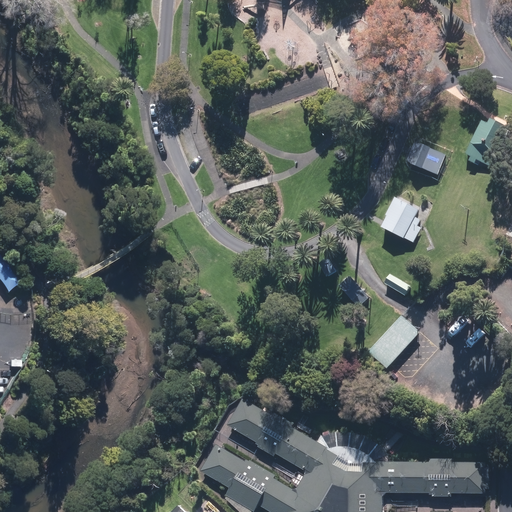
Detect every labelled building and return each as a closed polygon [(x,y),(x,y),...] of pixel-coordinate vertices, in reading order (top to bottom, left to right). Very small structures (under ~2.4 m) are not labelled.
[(462,136),(474,111),(464,106),(460,114),(449,108),(440,125),(462,136)] [(497,154),(495,153),(503,136),(506,132),(502,130),(503,126),(489,119),(488,123),(482,120),(470,143),(466,152),(470,155),(468,159),(474,162),(477,157),(492,164),(497,154)] [(413,141),(405,161),(436,174),(444,154),(413,141)] [(424,223),(415,219),(419,210),(395,199),(380,229),(403,241),(404,239),(414,244),(424,223)] [(1,242),(0,242),(0,285),(5,292),(25,278),(1,242)] [(209,259),(193,245),(172,270),(187,283),(209,259)] [(327,277),(336,273),(330,260),(320,265),(327,277)] [(411,288),(390,275),(384,284),(405,297),(411,288)] [(350,277),(339,288),(358,308),(369,298),(350,277)] [(386,370),(420,334),(402,318),(369,354),(386,370)] [(487,511),(489,464),(389,461),(350,450),(333,446),(242,400),(227,426),(315,475),(305,490),(216,446),(198,474),(269,511),(487,511)]
